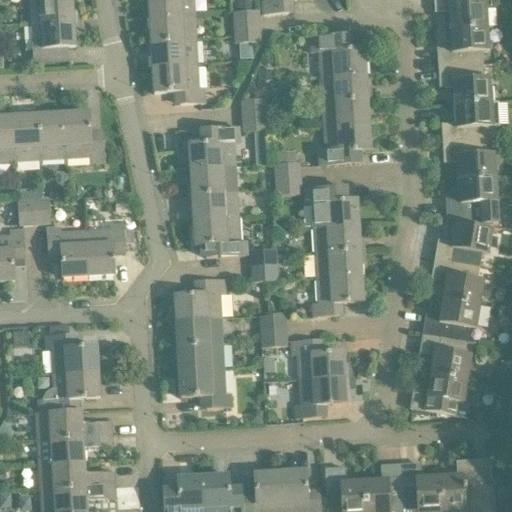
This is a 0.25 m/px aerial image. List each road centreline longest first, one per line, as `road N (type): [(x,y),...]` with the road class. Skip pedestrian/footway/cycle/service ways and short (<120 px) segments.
road 1 (residential): [(375,434),(411,190),(401,22),(359,0)]
road 2 (residential): [(134,313),(132,298),(159,262),(121,80)]
road 3 (residential): [(146,446),(375,434)]
road 4 (residential): [(0,320),(134,313)]
road 5 (residential): [(146,446),(134,313)]
road 6 (residential): [(0,86),(121,80)]
